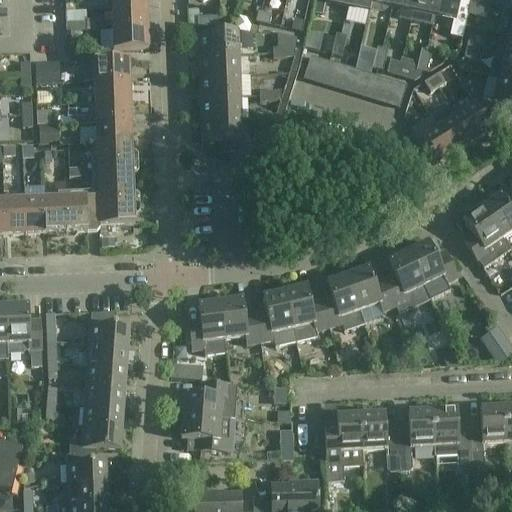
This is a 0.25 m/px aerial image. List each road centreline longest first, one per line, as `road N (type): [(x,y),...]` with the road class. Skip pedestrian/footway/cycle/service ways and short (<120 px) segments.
road 1 (residential): [(161,283),(331,254),(427,213)]
road 2 (residential): [(306,446),(309,404),(511,391)]
road 3 (residential): [(146,478),(161,283)]
road 4 (residential): [(161,283),(0,289)]
road 5 (residential): [(511,335),(427,213)]
